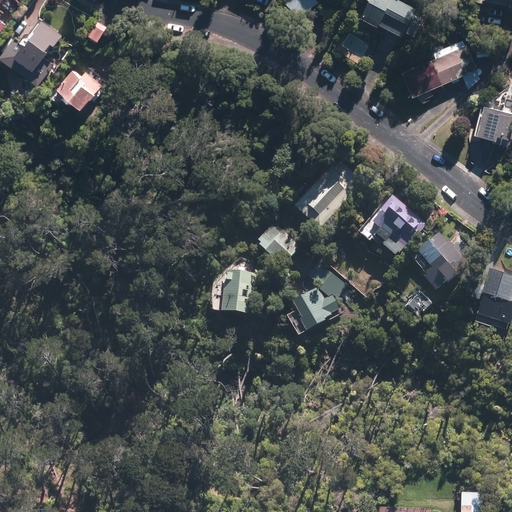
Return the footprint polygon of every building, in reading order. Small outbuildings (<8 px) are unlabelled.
[(0,0),(0,32),(4,28),(1,25),(16,6),(8,0),(0,0)] [(313,0),(288,0),(283,5),(297,19),(319,5),(313,0)] [(410,11),(396,3),(395,5),(390,2),(391,1),(389,0),(370,0),(360,21),(376,31),(377,28),(398,41),(413,16),(409,13),(410,11)] [(61,38),(42,21),(41,20),(27,38),(24,35),(20,40),(16,37),(0,57),(0,64),(25,83),(22,88),(31,95),(53,65),(45,59),(61,38)] [(109,29),(100,23),(88,39),(97,46),(109,29)] [(371,45),(350,33),(343,45),(364,57),(371,45)] [(476,68),(466,44),(401,72),(411,96),(476,68)] [(106,85),(88,70),(82,77),(74,70),(54,93),(57,95),(55,97),(79,117),(106,85)] [(511,128),(511,111),(483,104),(475,134),(499,140),(500,136),(509,138),(511,128)] [(338,158),(294,208),(320,231),(365,182),(338,158)] [(397,253),(399,254),(424,223),(394,199),(388,195),(358,233),(369,241),(374,236),(384,243),(382,246),(394,257),(397,253)] [(272,227),(257,242),(259,245),(257,247),(276,265),(278,263),(282,267),(297,252),(293,248),(295,247),(276,228),(274,230),(272,227)] [(435,291),(444,283),(446,285),(470,264),(440,230),(416,251),(432,269),(423,276),(435,291)] [(236,270),(236,274),(223,273),(220,313),(248,315),(249,300),(254,300),(256,276),(243,275),(244,271),(236,270)] [(337,310),(338,311),(336,286),(326,276),(315,287),(326,298),(315,306),(326,319),(337,310)] [(511,326),(511,322),(511,303),(484,295),(477,316),(511,326)] [(482,511),(483,494),(460,493),(459,511),(482,511)]
